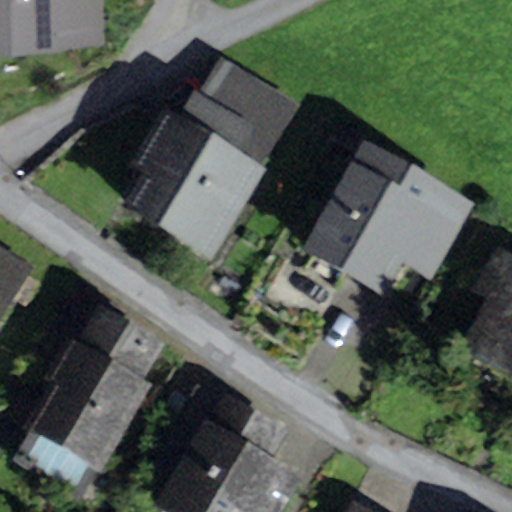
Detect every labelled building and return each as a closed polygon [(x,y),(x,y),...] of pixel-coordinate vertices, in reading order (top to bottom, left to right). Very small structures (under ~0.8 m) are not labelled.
[(0,0),(0,27),(94,24),(93,0),(0,0)] [(227,167),(251,181),(293,111),(219,68),(195,109),(244,138),(227,167)] [(162,165),(135,212),(208,255),(251,181),(227,167),(244,138),(195,109),(178,139),(164,131),(148,157),(162,165)] [(366,163),(312,255),(379,293),(398,260),(431,278),(465,219),(366,163)] [(511,259),(502,254),(495,267),(511,276),(511,259)] [(0,309),(9,295),(23,304),(34,286),(0,265),(0,309)] [(497,303),(467,354),(507,377),(511,369),(511,276),(495,267),(480,293),(497,303)] [(67,356),(77,363),(106,314),(79,298),(50,347),(67,356)] [(17,463),(78,498),(137,399),(127,392),(149,354),(110,331),(117,320),(106,314),(77,363),(67,356),(55,377),(65,383),(17,463)] [(223,411),(225,406),(196,389),(156,458),(185,475),(223,411)] [(278,511),(291,490),(261,473),(278,443),(223,411),(185,475),(165,510),(168,511),(278,511)]
